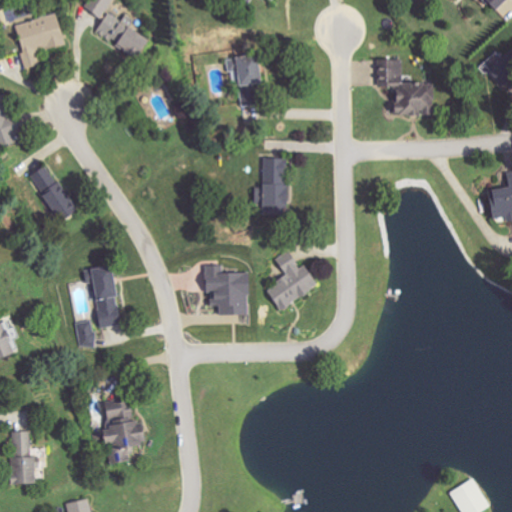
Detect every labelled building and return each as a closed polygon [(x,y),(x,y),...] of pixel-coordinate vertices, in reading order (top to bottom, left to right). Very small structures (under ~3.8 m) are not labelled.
[(98,0),(91,13),(103,19),(114,0),(98,0)] [(508,0),(483,0),(495,12),(508,0)] [(147,38),(131,28),(136,20),(127,14),(122,21),(109,12),(95,32),(134,58),(147,38)] [(17,24),(26,67),(42,64),(38,50),(65,44),(58,15),(17,24)] [(248,84),(257,83),(256,57),(228,58),(230,86),(239,86),(240,104),(249,103),(248,84)] [(405,85),(404,59),(378,60),(380,88),(391,87),(392,116),(433,114),(432,84),(405,85)] [(22,141),(5,95),(0,97),(0,147),(1,147),(1,148),(22,141)] [(263,181),(283,182),(284,158),(264,157),(263,181)] [(73,214),(53,163),(34,171),(55,222),(73,214)] [(511,172),(506,174),(509,186),(488,191),(491,204),(490,205),(494,224),(511,220),(511,172)] [(262,213),(286,213),(285,183),(261,184),(262,213)] [(319,286),(306,265),(301,268),(290,251),(276,260),(287,277),(267,289),(280,310),(319,286)] [(223,273),(224,265),(205,265),(204,292),(210,292),(210,306),(219,306),(219,315),(248,315),(248,273),(223,273)] [(99,328),(120,325),(113,266),(91,269),(99,328)] [(0,322),(0,357),(21,352),(18,340),(21,338),(18,326),(12,328),(10,320),(0,322)] [(82,348),(97,347),(95,322),(81,322),(82,348)] [(110,464),(131,461),(130,453),(136,453),(135,446),(144,445),(141,420),(135,421),(132,397),(112,399),(113,403),(102,404),(103,420),(105,420),(110,464)] [(12,432),(13,484),(34,484),(32,431),(12,432)] [(458,511),(445,491),(468,477),(485,505),(474,511),(458,511)] [(69,502),(70,511),(91,511),(90,499),(69,502)]
